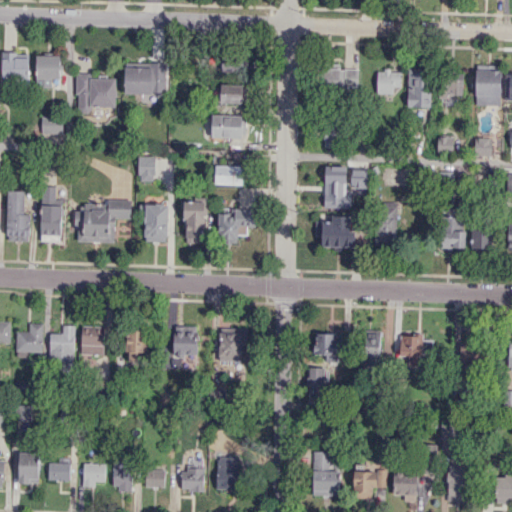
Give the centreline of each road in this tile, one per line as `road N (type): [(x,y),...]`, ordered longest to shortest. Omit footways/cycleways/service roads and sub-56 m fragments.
road 1 (residential): [(511,31),(0,14)]
road 2 (tertiary): [(511,291),(0,275)]
road 3 (residential): [(283,285),(286,0)]
road 4 (residential): [(283,285),(280,511)]
